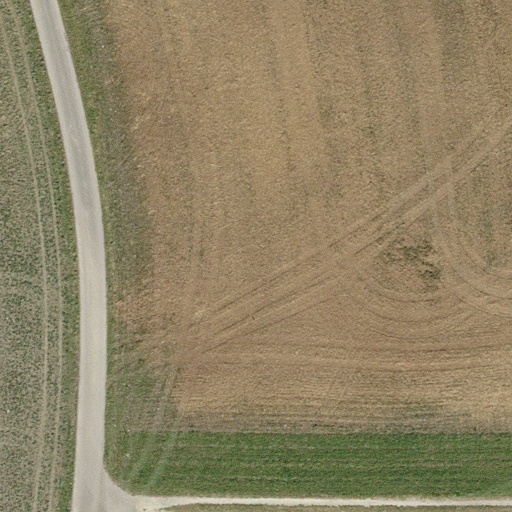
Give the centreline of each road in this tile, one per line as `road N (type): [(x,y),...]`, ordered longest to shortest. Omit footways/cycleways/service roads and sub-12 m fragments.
road 1 (track): [(97,511),(96,201),(44,0)]
road 2 (track): [(511,506),(169,511)]
